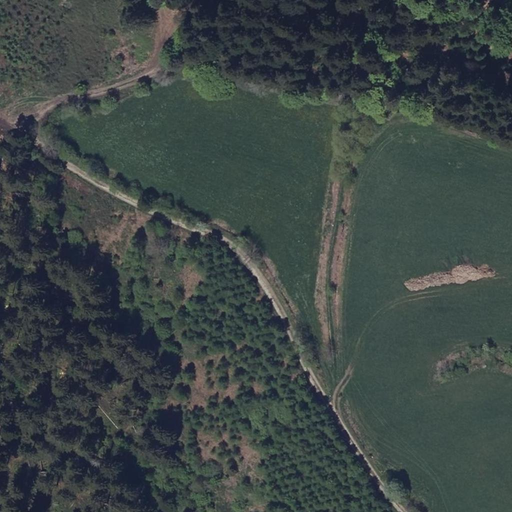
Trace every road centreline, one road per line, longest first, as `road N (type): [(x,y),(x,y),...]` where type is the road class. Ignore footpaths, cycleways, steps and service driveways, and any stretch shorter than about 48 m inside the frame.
road 1 (track): [(511,143),(374,97),(197,69),(52,113),(39,141),(0,121)]
road 2 (unclassified): [(39,141),(88,181),(250,262),(350,438),(390,490)]
road 3 (track): [(482,0),(381,100),(344,170),(330,272),(335,411)]
road 4 (unclassified): [(390,490),(511,393)]
